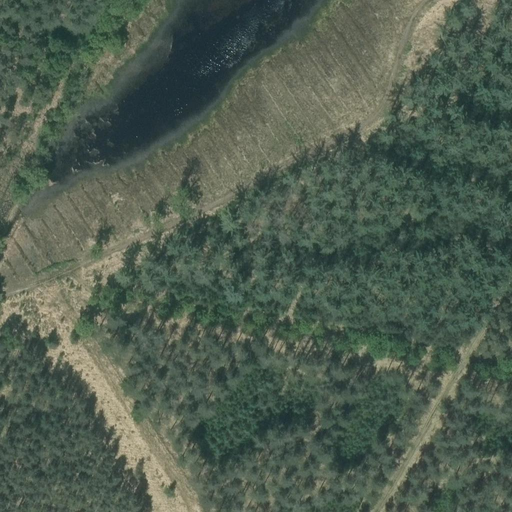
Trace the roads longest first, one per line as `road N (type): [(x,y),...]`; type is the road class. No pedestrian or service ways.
road 1 (track): [(511,366),(77,289),(61,272),(373,123),(407,13),(425,0)]
road 2 (track): [(369,511),(511,273)]
